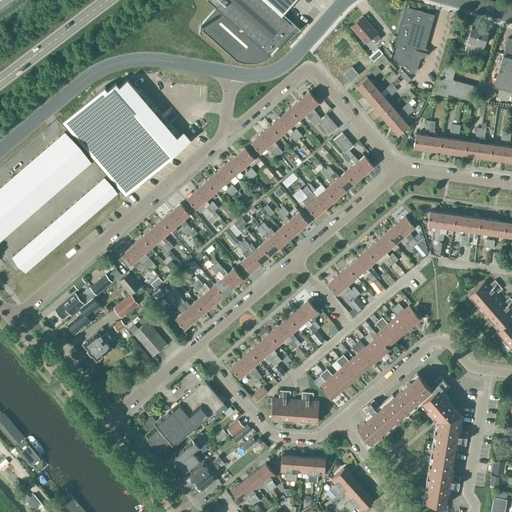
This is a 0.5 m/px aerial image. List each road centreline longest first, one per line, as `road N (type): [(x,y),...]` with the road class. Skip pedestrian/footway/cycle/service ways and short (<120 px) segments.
road 1 (residential): [(11,320),(209,149),(224,125)]
road 2 (residential): [(195,347),(398,170)]
road 3 (tertiary): [(0,149),(108,65),(151,59),(232,73)]
road 4 (residential): [(340,419),(311,438),(274,436),(195,347)]
road 5 (residential): [(489,371),(434,341),(340,419)]
road 6 (tertiary): [(232,73),(261,75),(286,63),(345,0)]
road 7 (unclassified): [(101,426),(11,320)]
road 8 (residential): [(398,170),(307,65)]
road 9 (secondary): [(0,81),(107,0)]
road 10 (residential): [(474,511),(467,493),(486,389)]
road 11 (residential): [(101,426),(195,347)]
